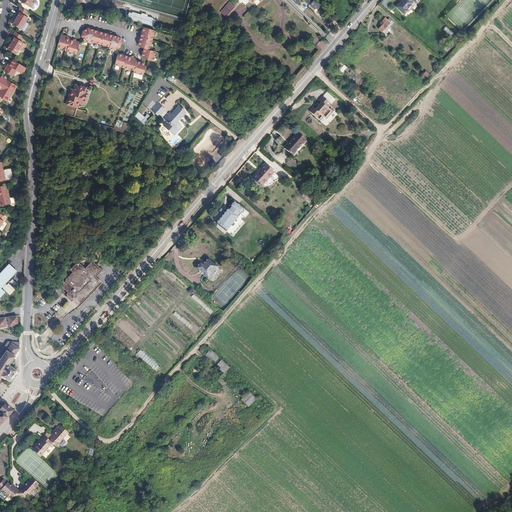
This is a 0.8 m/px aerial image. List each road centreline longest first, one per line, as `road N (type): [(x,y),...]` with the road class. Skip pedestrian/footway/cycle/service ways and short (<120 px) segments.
road 1 (track): [(43,383),(104,442),(113,441),(350,176),(381,130)]
road 2 (secondary): [(373,0),(71,352)]
road 3 (residential): [(57,0),(29,103),(28,311)]
road 4 (track): [(314,68),(381,130),(487,25)]
road 5 (track): [(364,158),(460,251),(511,189)]
road 6 (track): [(176,511),(314,377)]
road 7 (unknown): [(245,147),(172,85),(161,84),(152,101)]
